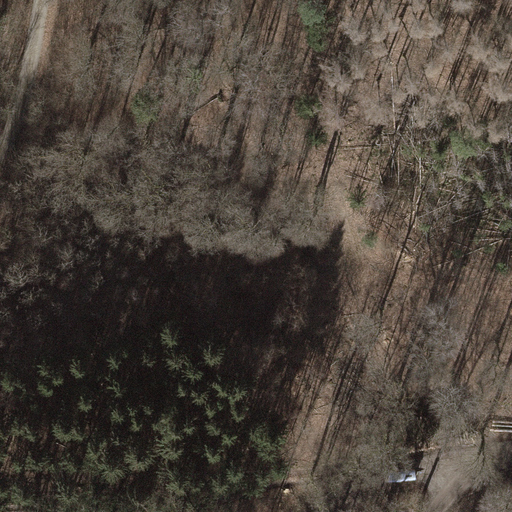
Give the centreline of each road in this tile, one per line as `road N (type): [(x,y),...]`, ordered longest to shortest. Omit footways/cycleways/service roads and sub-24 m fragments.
road 1 (track): [(0,162),(44,0)]
road 2 (track): [(334,511),(407,469),(479,465)]
